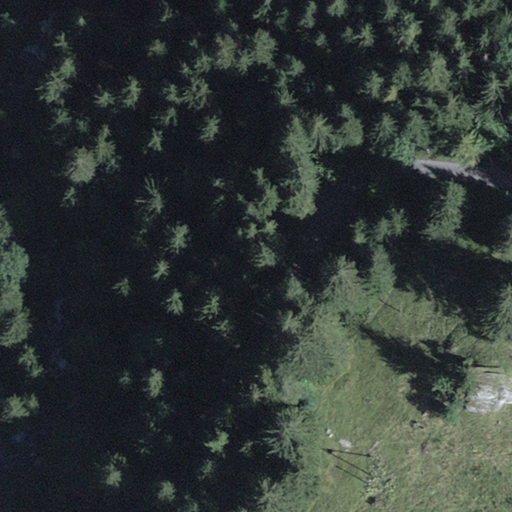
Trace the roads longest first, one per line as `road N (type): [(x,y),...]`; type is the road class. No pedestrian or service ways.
road 1 (unclassified): [(511,179),(391,166),(341,195),(194,444),(133,511)]
road 2 (track): [(319,0),(285,20),(246,82),(230,85),(239,0)]
road 3 (track): [(511,104),(471,87),(440,40),(362,0)]
